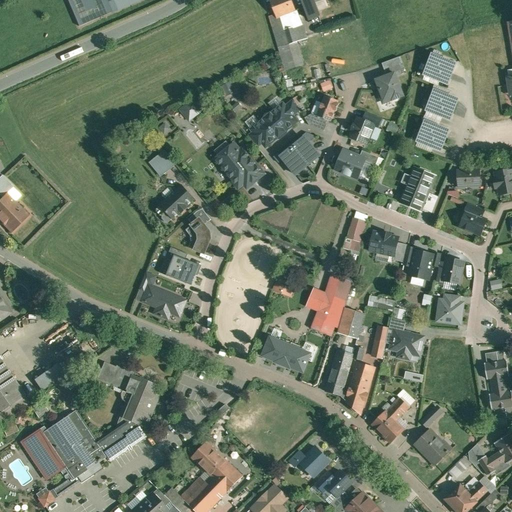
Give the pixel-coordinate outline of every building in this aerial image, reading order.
[(70,0),(81,25),(142,0),(70,0)] [(292,0),(270,0),(276,14),(277,18),(282,16),(296,11),(292,0)] [(314,2),(305,6),(310,20),(320,16),(314,2)] [(282,16),(277,18),(276,14),(269,16),(279,47),(296,42),(306,39),(302,24),(286,30),(282,16)] [(296,42),(279,47),(284,69),(302,63),(296,42)] [(424,75),(449,85),(459,64),(433,53),(424,75)] [(382,62),(386,72),(395,69),(398,77),(407,73),(400,55),(382,62)] [(386,72),(373,77),(382,103),(405,95),(398,77),(395,69),(386,72)] [(330,81),(321,84),(324,92),(333,89),(330,81)] [(230,82),(221,86),(226,96),(235,93),(230,82)] [(209,87),(202,92),(202,93),(207,100),(208,99),(215,94),(209,87)] [(427,110),(451,120),(459,100),(436,90),(427,110)] [(339,101),(325,96),(318,115),(317,116),(328,120),(331,121),(336,110),(336,111),(339,104),(338,103),(339,101)] [(301,111),(294,99),(285,106),(294,116),(301,111)] [(201,111),(193,101),(181,110),(188,118),(195,112),(197,114),(201,111)] [(237,103),(231,107),(235,113),(241,108),(237,103)] [(283,104),(271,114),(270,113),(269,113),(267,113),(266,114),(264,116),(264,118),(264,119),(252,129),(253,131),(263,144),(265,145),(273,142),(298,121),(285,106),(283,104)] [(382,118),(367,112),(364,120),(375,125),(374,125),(378,127),(382,118)] [(318,115),(313,113),(305,118),(309,125),(324,131),(327,124),(326,123),(328,120),(317,116),(318,115)] [(364,120),(358,118),(356,124),(355,124),(352,131),(353,131),(350,137),(367,144),(374,125),(375,125),(364,120)] [(418,142),(442,152),(450,130),(426,121),(418,142)] [(399,126),(391,122),(388,130),(396,134),(399,126)] [(171,129),(166,123),(160,128),(165,134),(171,129)] [(263,144),(253,131),(248,135),(258,148),(263,144)] [(320,156),(304,136),(279,156),(296,176),(320,156)] [(248,154),(245,157),(234,143),(230,147),(226,142),(219,156),(215,159),(239,188),(246,182),(245,181),(248,178),(253,183),(264,174),(248,154)] [(177,164),(165,150),(150,163),(161,177),(177,164)] [(360,157),(344,151),(336,169),(342,171),(344,173),(345,174),(347,175),(349,175),(351,176),(352,175),(358,178),(364,163),(366,160),(360,157)] [(379,157),(363,151),(360,157),(366,160),(364,163),(375,168),(379,157)] [(435,176),(416,168),(412,178),(413,178),(410,185),(409,184),(402,203),(409,206),(410,204),(414,206),(413,208),(421,211),(421,209),(428,192),(435,176)] [(463,171),(458,171),(459,187),(480,186),(480,171),(480,170),(463,171)] [(508,171),(496,173),(497,179),(494,180),(496,188),(499,188),(501,195),(511,192),(511,170),(508,171)] [(4,176),(0,179),(0,195),(2,198),(8,192),(8,193),(15,187),(4,176)] [(182,185),(160,205),(161,206),(157,209),(157,212),(160,216),(163,216),(167,212),(173,219),(181,212),(182,214),(188,208),(187,207),(195,199),(182,185)] [(8,193),(8,192),(2,198),(0,199),(0,221),(12,233),(30,215),(8,193)] [(439,197),(428,192),(421,209),(432,213),(439,197)] [(485,210),(468,203),(465,212),(466,213),(467,212),(482,218),(485,210)] [(189,219),(192,224),(200,218),(205,224),(210,220),(202,209),(189,219)] [(482,218),(467,212),(466,213),(461,227),(481,235),(487,220),(482,218)] [(192,224),(190,225),(197,235),(197,242),(194,250),(204,255),(211,239),(211,231),(205,224),(200,218),(192,224)] [(367,222),(355,219),(349,239),(362,242),(367,222)] [(397,237),(371,232),(368,251),(377,253),(393,256),(396,242),(397,237)] [(408,244),(396,242),(393,256),(392,261),(405,263),(408,244)] [(415,249),(408,247),(405,263),(404,265),(411,266),(414,250),(415,251),(415,249)] [(201,260),(170,248),(160,275),(191,287),(201,260)] [(415,251),(414,250),(411,266),(409,275),(429,280),(432,265),(434,255),(415,251)] [(393,256),(377,253),(375,261),(392,264),(392,261),(393,256)] [(442,255),(434,253),(434,255),(432,265),(439,267),(440,263),(442,255)] [(464,262),(447,259),(446,264),(443,280),(444,280),(460,283),(464,262)] [(446,264),(440,263),(439,267),(437,280),(444,282),(444,280),(443,280),(446,264)] [(297,282),(280,275),(279,278),(281,279),(277,290),(291,296),(297,282)] [(325,293),(313,289),(307,307),(318,311),(311,328),(330,335),(334,326),(337,327),(353,284),(332,276),(325,293)] [(155,282),(145,278),(140,290),(146,292),(148,285),(152,287),(155,282)] [(493,289),(503,288),(502,280),(492,281),(493,289)] [(152,287),(148,285),(146,292),(142,301),(158,307),(156,313),(161,316),(162,317),(163,316),(168,318),(171,312),(180,316),(186,301),(152,287)] [(431,307),(434,296),(426,294),(424,305),(431,307)] [(462,296),(444,294),(443,300),(461,303),(462,296)] [(0,319),(9,313),(0,299),(0,296),(0,295),(0,319)] [(461,303),(443,300),(442,312),(439,311),(438,321),(461,324),(462,317),(460,315),(460,312),(463,310),(464,303),(461,303)] [(365,314),(346,308),(338,333),(349,336),(358,339),(365,314)] [(405,311),(395,309),(393,317),(403,319),(405,311)] [(406,322),(392,319),(390,327),(404,331),(406,322)] [(389,329),(379,327),(376,340),(386,342),(389,329)] [(394,334),(389,332),(389,329),(386,342),(383,358),(383,359),(384,358),(383,358),(386,343),(392,345),(394,334)] [(424,337),(395,330),(392,345),(391,349),(399,351),(398,357),(403,358),(405,359),(410,360),(411,354),(420,356),(424,337)] [(313,353),(268,335),(260,357),(304,375),(313,353)] [(386,342),(376,340),(373,356),(383,358),(386,342)] [(365,349),(356,347),(354,354),(353,358),(362,361),(365,349)] [(339,350),(326,392),(342,396),(344,390),(348,374),(352,363),(352,361),(354,354),(339,350)] [(485,354),(487,363),(504,360),(503,351),(485,354)] [(0,413),(25,396),(0,359),(0,413)] [(487,363),(484,363),(487,380),(491,380),(493,394),(489,394),(492,411),(494,410),(511,407),(511,393),(511,392),(511,391),(507,391),(505,377),(509,377),(509,375),(507,360),(504,360),(487,363)] [(358,363),(349,391),(344,390),(342,396),(342,397),(346,401),(361,414),(365,400),(366,401),(368,394),(367,394),(375,368),(358,363)] [(58,364),(35,380),(42,391),(66,376),(58,364)] [(142,379),(133,376),(134,373),(117,366),(115,369),(103,364),(97,380),(125,391),(124,394),(124,396),(124,397),(125,398),(126,399),(127,400),(131,402),(124,419),(140,425),(145,427),(148,420),(149,421),(159,396),(152,394),(155,388),(155,387),(154,385),(153,384),(151,384),(150,384),(149,385),(148,387),(142,385),(143,383),(143,382),(143,381),(142,380),(142,379)] [(423,376),(406,372),(405,379),(421,383),(423,376)] [(83,395),(74,383),(65,389),(68,393),(65,395),(69,399),(71,398),(74,402),(83,395)] [(400,398),(392,407),(388,403),(382,408),(386,411),(396,422),(410,407),(400,397),(400,398)] [(46,411),(40,402),(33,407),(39,416),(46,411)] [(511,407),(494,410),(495,420),(511,417),(511,407)] [(435,409),(422,422),(427,427),(430,430),(427,427),(440,414),(435,409)] [(97,441),(76,411),(47,430),(46,431),(77,477),(77,476),(81,481),(82,483),(90,477),(87,473),(91,471),(96,468),(94,465),(107,456),(105,453),(97,441)] [(396,422),(386,411),(372,424),(379,431),(380,431),(383,434),(383,435),(384,435),(391,443),(404,430),(396,422)] [(126,421),(97,441),(105,453),(122,441),(121,440),(126,436),(127,438),(128,437),(127,436),(140,427),(140,425),(124,419),(126,421)] [(14,421),(2,426),(6,435),(18,429),(14,421)] [(77,477),(46,431),(47,430),(44,426),(22,441),(25,445),(48,479),(60,471),(61,471),(67,480),(72,487),(81,481),(77,476),(77,477)] [(128,437),(127,438),(126,436),(121,440),(122,441),(105,453),(107,456),(110,461),(128,449),(129,451),(132,448),(131,447),(146,436),(140,427),(127,436),(128,437)] [(430,430),(415,444),(425,454),(427,452),(431,456),(430,457),(437,463),(435,465),(436,465),(453,449),(452,448),(450,451),(441,443),(442,442),(430,430)] [(511,436),(510,433),(495,443),(501,452),(494,456),(494,457),(489,460),(493,468),(506,460),(508,463),(511,460),(511,436)] [(207,482),(201,477),(182,496),(181,497),(185,500),(196,511),(207,511),(243,476),(207,442),(192,457),(212,477),(207,482)] [(306,457),(300,462),(300,463),(314,477),(330,461),(316,447),(306,457)] [(300,451),(290,461),(296,467),(300,463),(300,462),(306,457),(300,451)] [(489,460),(486,456),(479,460),(489,475),(495,471),(493,468),(489,460)] [(466,457),(451,471),(457,477),(472,463),(466,457)] [(328,471),(316,484),(324,492),(329,487),(326,485),(334,477),(328,471)] [(334,477),(326,485),(329,487),(338,497),(352,483),(340,471),(334,477)] [(497,488),(485,476),(479,482),(480,482),(489,491),(488,491),(491,494),(497,488)] [(67,480),(53,489),(58,497),(72,487),(67,480)] [(461,485),(446,499),(458,511),(466,511),(477,502),(488,491),(489,491),(480,482),(468,493),(461,485)] [(268,492),(258,501),(259,502),(251,509),(254,511),(265,511),(267,510),(268,511),(285,511),(287,511),(281,505),(288,498),(276,485),(269,492),(268,492)] [(49,492),(46,488),(42,490),(41,488),(39,490),(40,492),(36,494),(39,499),(44,506),(54,500),(49,492)] [(162,493),(158,488),(153,493),(157,498),(162,493)] [(182,496),(174,489),(167,497),(178,507),(185,500),(181,497),(182,496)] [(354,501),(345,510),(346,511),(347,511),(363,511),(373,502),(363,492),(354,501)] [(157,498),(153,493),(142,503),(149,511),(166,511),(168,511),(165,507),(157,498)] [(170,502),(162,493),(157,498),(165,507),(170,502)] [(349,496),(336,508),(340,511),(344,511),(346,511),(345,510),(354,501),(349,496)] [(382,511),(373,502),(363,511),(382,511)] [(149,511),(142,503),(131,511),(149,511)]
